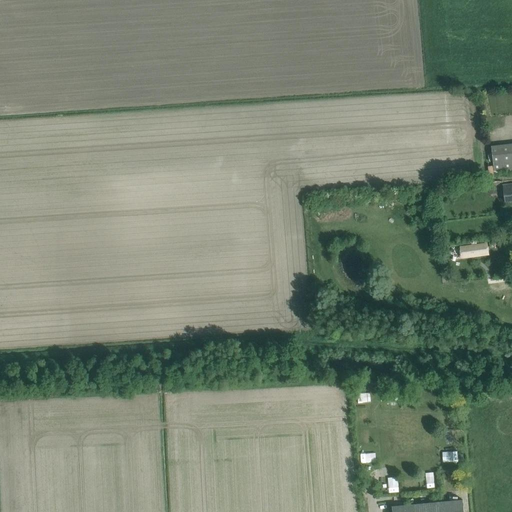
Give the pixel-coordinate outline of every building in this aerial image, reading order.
[(511,144),(491,147),(494,171),(511,169),(511,144)] [(511,183),(502,185),(504,202),(511,200),(511,183)] [(482,239),(456,242),(457,251),(483,248),(482,239)] [(435,392),(435,402),(452,402),(452,392),(435,392)] [(444,452),(444,462),(460,461),(460,451),(444,452)] [(406,479),(406,490),(419,490),(419,479),(406,479)] [(387,492),(396,491),(395,481),(386,483),(387,492)] [(463,511),(463,500),(392,507),(392,511),(463,511)]
